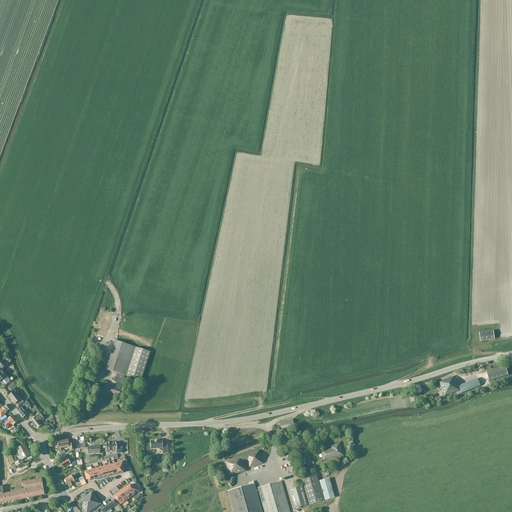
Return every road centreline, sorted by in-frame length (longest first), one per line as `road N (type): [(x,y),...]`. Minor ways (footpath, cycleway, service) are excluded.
road 1 (tertiary): [(35,441),(272,415),(511,355)]
road 2 (track): [(201,424),(263,406),(333,401)]
